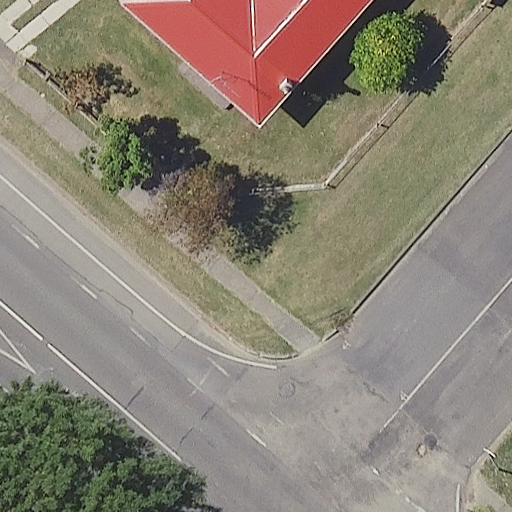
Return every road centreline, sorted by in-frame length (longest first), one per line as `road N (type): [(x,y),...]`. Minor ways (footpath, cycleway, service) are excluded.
road 1 (secondary): [(0,295),(249,511)]
road 2 (tertiary): [(311,511),(511,280)]
